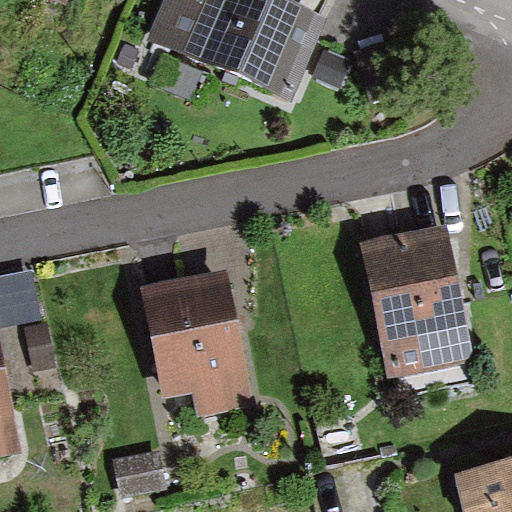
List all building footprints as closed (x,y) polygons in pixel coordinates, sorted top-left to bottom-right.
[(41,0),(70,11),(74,0),(41,0)] [(272,0),(167,0),(148,46),(292,107),(328,24),(272,0)] [(393,43),(356,55),(373,110),(410,98),(393,43)] [(352,65),(326,53),(314,81),(340,93),(352,65)] [(362,250),(388,384),(475,367),(449,233),(362,250)] [(0,280),(0,331),(43,323),(33,275),(0,280)] [(164,405),(194,399),(199,421),(255,410),(228,277),(142,294),(164,405)] [(50,325),(25,330),(33,375),(58,370),(50,325)] [(0,460),(21,456),(0,359),(0,460)] [(161,454),(113,464),(121,502),(169,492),(161,454)] [(511,511),(511,467),(456,480),(462,511),(511,511)]
